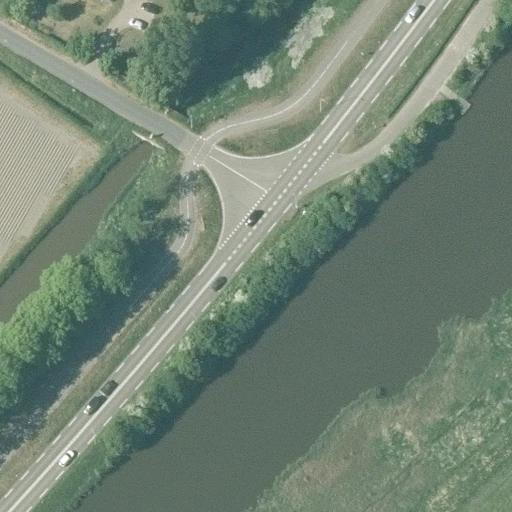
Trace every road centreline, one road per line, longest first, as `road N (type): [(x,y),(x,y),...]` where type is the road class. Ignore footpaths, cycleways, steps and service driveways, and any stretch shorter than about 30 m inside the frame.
road 1 (primary): [(8,511),(277,201)]
road 2 (unclassified): [(277,201),(0,37)]
road 3 (primary): [(277,201),(434,0)]
